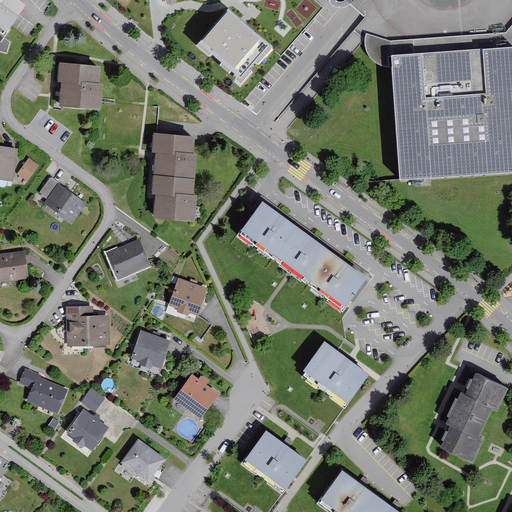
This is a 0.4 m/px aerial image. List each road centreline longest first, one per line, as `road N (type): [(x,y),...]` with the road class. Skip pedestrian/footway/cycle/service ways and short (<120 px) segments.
road 1 (residential): [(468,289),(76,0)]
road 2 (residential): [(75,0),(6,96),(10,118),(104,190),(110,216),(33,326),(16,334),(0,324)]
road 3 (residential): [(468,289),(339,432)]
road 4 (residential): [(168,511),(260,386)]
